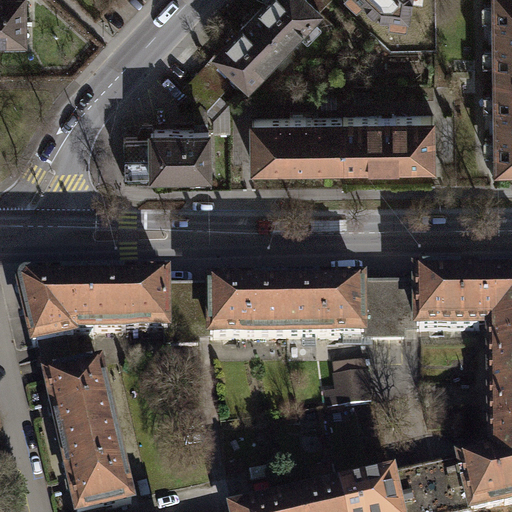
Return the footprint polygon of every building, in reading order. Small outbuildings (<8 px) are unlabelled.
[(0,0),(0,38),(6,38),(6,46),(25,45),(24,0),(0,0)] [(287,44),(329,0),(266,0),(254,13),(287,44)] [(365,0),(379,13),(410,18),(412,0),(365,0)] [(511,0),(493,0),(495,77),(511,76),(511,0)] [(250,83),(287,44),(254,13),(217,52),(250,83)] [(209,60),(197,74),(220,95),(233,81),(209,60)] [(197,74),(183,89),(215,118),(228,103),(220,95),(197,74)] [(511,76),(495,77),(497,166),(511,166),(511,76)] [(435,162),(434,116),(345,118),(345,164),(435,162)] [(345,164),(345,118),(253,119),(254,165),(345,164)] [(152,138),(126,138),(127,180),(153,180),(153,174),(211,173),(210,129),(152,130),(152,138)] [(491,351),(511,350),(511,275),(478,276),(479,331),(490,331),(491,351)] [(479,331),(478,276),(417,277),(417,284),(418,332),(479,331)] [(74,334),(94,334),(94,280),(27,281),(20,290),(34,348),(39,347),(65,341),(74,338),(74,334)] [(167,280),(94,280),(94,334),(168,333),(167,287),(167,280)] [(362,285),(363,338),(363,340),(404,340),(404,332),(411,332),(418,332),(417,284),(410,284),(362,285)] [(288,339),(287,285),(210,286),(211,340),(288,339)] [(363,338),(362,285),(287,285),(288,339),(363,338)] [(168,333),(168,346),(199,345),(199,340),(204,340),(211,340),(210,286),(203,286),(167,287),(168,333)] [(47,381),(73,375),(65,341),(39,347),(47,381)] [(492,430),(511,430),(511,350),(491,351),(492,430)] [(366,360),(333,365),(337,393),(326,394),(328,409),(372,404),(366,360)] [(64,455),(118,442),(101,368),(73,375),(47,381),(52,403),(50,403),(54,420),(56,420),(64,455)] [(511,430),(492,430),(492,448),(492,449),(494,450),(496,450),(496,456),(488,456),(462,462),(460,463),(471,511),(486,511),(511,506),(511,430)] [(118,442),(64,455),(69,478),(68,479),(71,495),(73,495),(77,511),(102,511),(106,511),(133,505),(118,442)] [(427,469),(392,477),(400,511),(471,511),(460,463),(462,462),(462,461),(427,469)] [(400,511),(392,477),(389,477),(390,481),(339,493),(343,511),(400,511)] [(343,511),(339,493),(286,505),(287,511),(343,511)] [(12,497),(0,500),(2,511),(13,511),(15,511),(12,497)]
